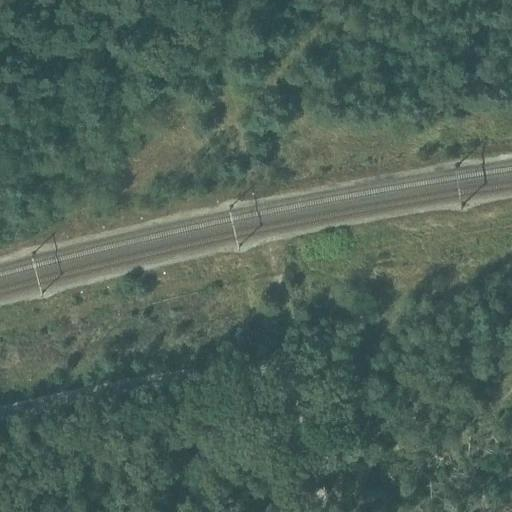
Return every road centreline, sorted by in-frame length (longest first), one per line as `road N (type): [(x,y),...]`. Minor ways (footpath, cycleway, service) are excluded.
road 1 (unclassified): [(0,413),(163,372),(291,360)]
road 2 (track): [(511,379),(291,360)]
road 3 (track): [(325,511),(291,360)]
